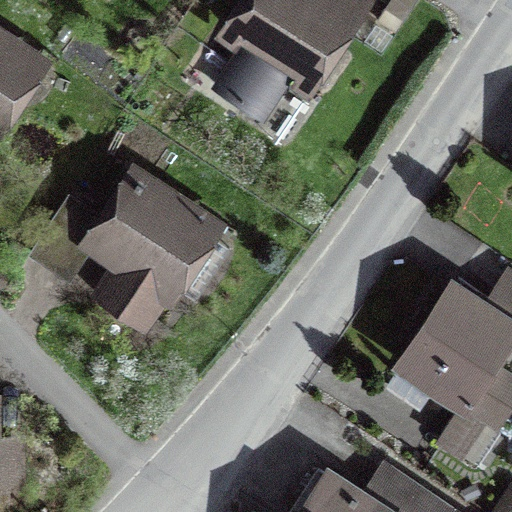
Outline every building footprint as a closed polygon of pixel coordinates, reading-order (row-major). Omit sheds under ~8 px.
[(254,0),(203,83),(271,126),(349,0),(254,0)] [(0,129),(41,65),(0,38),(0,129)] [(213,228),(134,176),(91,242),(118,260),(104,281),(146,308),(160,288),(169,294),(213,228)] [(481,312),(449,292),(397,376),(461,416),(445,441),(479,461),(511,406),(511,380),(500,373),(511,353),(511,279),(504,274),(481,312)] [(0,503),(20,503),(21,433),(0,433),(0,503)] [(463,511),(387,462),(364,498),(386,511),(463,511)] [(386,511),(364,498),(318,467),(288,511),(386,511)] [(511,511),(511,487),(494,511),(511,511)]
